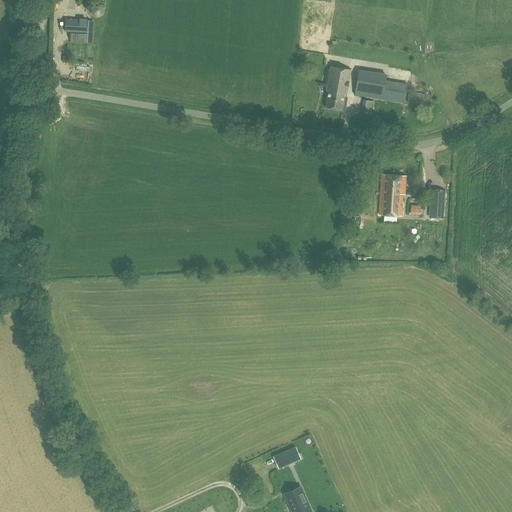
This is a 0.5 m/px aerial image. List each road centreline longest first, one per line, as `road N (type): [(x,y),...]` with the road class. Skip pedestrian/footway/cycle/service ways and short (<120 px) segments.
road 1 (unclassified): [(34,88),(393,142),(447,137),(511,101)]
road 2 (unclassified): [(116,511),(62,420),(34,341),(20,231),(34,88)]
